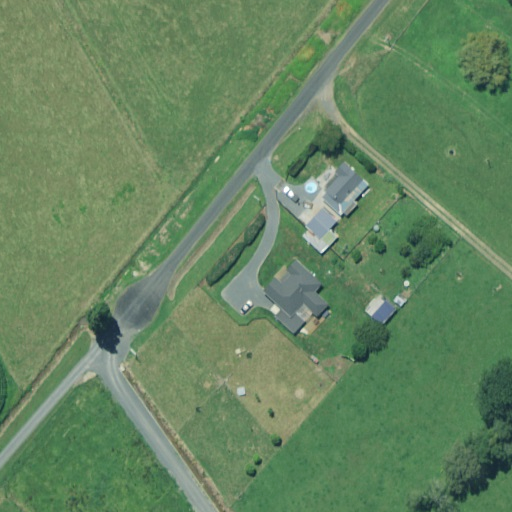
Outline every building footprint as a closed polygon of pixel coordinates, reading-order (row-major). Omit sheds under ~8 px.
[(373,185),(348,163),(325,188),(335,197),(330,202),(349,219),(361,205),(358,202),(373,185)] [(340,222),(326,209),(310,227),(325,240),(333,230),(340,222)] [(324,284),(301,261),(291,271),(295,275),(285,285),(280,280),(268,292),(285,310),(279,317),(297,335),(309,322),(300,313),(307,305),(321,318),(333,306),(317,291),(324,284)] [(336,326),(326,316),(311,333),(322,342),(336,326)] [(358,362),(354,359),(352,358),(351,357),(349,357),(348,356),(346,356),(345,355),(343,355),(342,355),(340,355),(339,355),(337,355),(335,355),(334,355),(332,356),(331,356),(321,368),(340,383),(358,362)]
